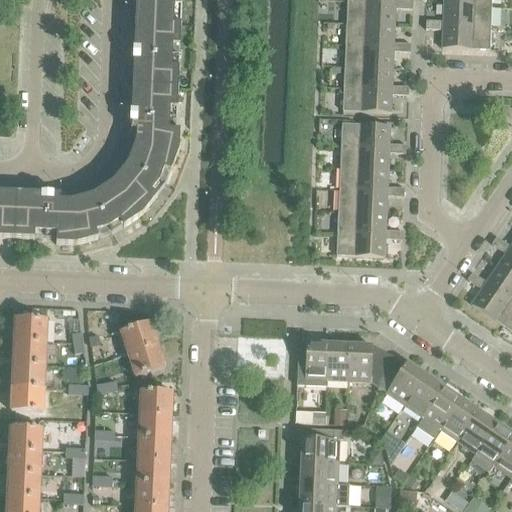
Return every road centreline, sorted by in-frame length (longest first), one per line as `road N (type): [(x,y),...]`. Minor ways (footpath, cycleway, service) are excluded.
road 1 (residential): [(511,88),(436,86),(431,212),(470,241)]
road 2 (residential): [(32,173),(78,174),(102,150),(109,0)]
road 3 (residential): [(197,511),(208,293)]
road 4 (residential): [(421,315),(379,295),(208,293)]
road 5 (unclassified): [(208,293),(0,283)]
road 6 (residential): [(40,0),(32,173)]
